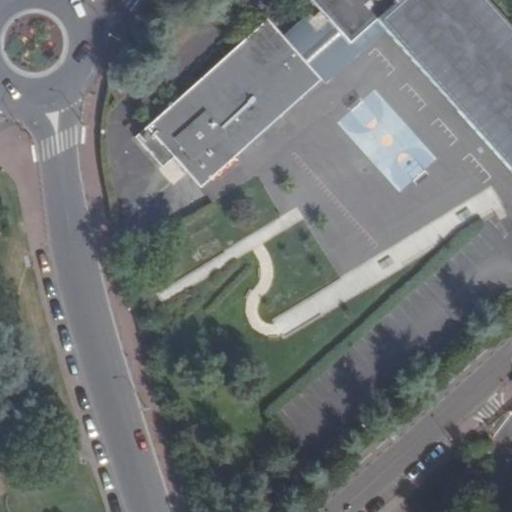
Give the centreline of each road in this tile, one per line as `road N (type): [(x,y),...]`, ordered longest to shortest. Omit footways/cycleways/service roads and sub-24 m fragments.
road 1 (residential): [(49,92),(69,238),(100,370),(149,511)]
road 2 (residential): [(337,511),(511,358)]
